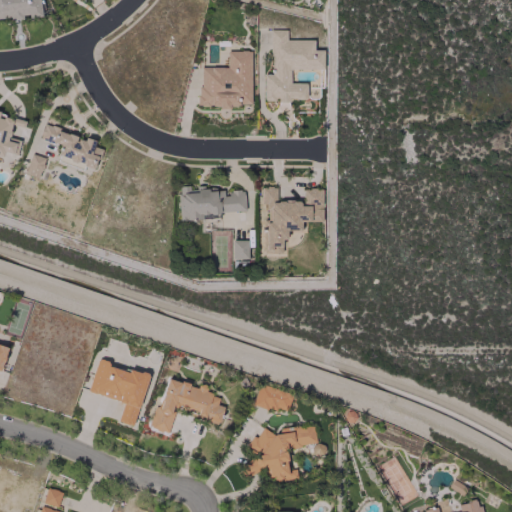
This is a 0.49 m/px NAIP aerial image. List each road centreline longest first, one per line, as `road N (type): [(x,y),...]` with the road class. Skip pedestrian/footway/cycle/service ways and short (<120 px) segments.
road 1 (residential): [(73,41),(99,90),(141,131),(192,146),(319,146)]
road 2 (residential): [(0,422),(203,496)]
